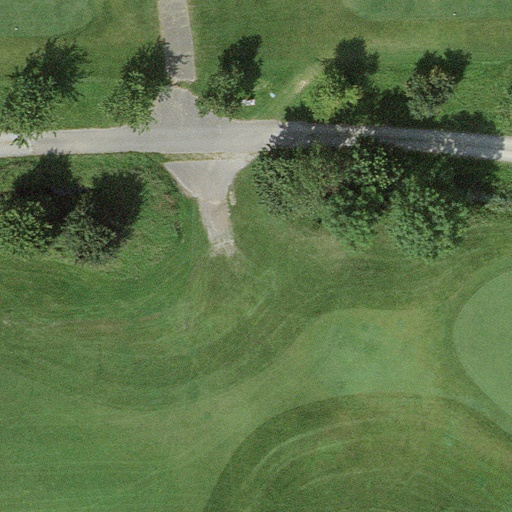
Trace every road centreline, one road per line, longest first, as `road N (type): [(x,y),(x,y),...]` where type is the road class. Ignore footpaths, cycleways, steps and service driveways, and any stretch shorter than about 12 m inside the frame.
road 1 (track): [(511,163),(332,147),(0,154)]
road 2 (track): [(175,0),(196,149),(220,247)]
